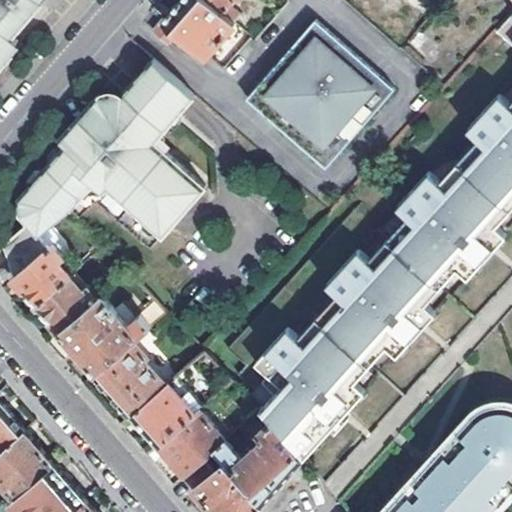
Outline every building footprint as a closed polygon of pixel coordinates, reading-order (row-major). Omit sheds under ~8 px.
[(0,0),(0,69),(12,56),(9,54),(7,37),(15,36),(45,0),(0,0)] [(208,0),(178,0),(164,16),(178,28),(207,53),(234,21),(233,20),(208,0)] [(208,0),(233,20),(240,12),(229,3),(231,0),(208,0)] [(511,11),(496,29),(507,39),(497,50),(511,63),(511,100),(511,99),(501,90),(469,125),(479,135),(487,142),(447,185),(440,179),(430,169),(398,205),(408,214),(415,221),(376,265),(369,258),(359,249),(327,284),(337,293),(344,300),(305,344),(297,337),(287,328),(255,364),(268,376),(250,396),(271,419),(301,453),(307,445),(311,449),(328,430),(326,428),(333,419),(341,410),(345,411),(364,390),(354,381),(347,374),(378,338),(386,345),(396,355),(407,342),(405,340),(414,330),(421,322),(424,324),(435,312),(424,303),(417,296),(449,261),(456,267),(467,277),(478,265),(475,262),(483,253),(491,244),(494,246),(505,234),(495,225),(487,218),(511,191),(511,11)] [(164,16),(153,29),(167,41),(178,28),(164,16)] [(303,45),(293,55),(285,48),(245,95),(324,164),(392,85),(313,17),(295,37),(303,45)] [(23,43),(15,36),(7,37),(9,54),(12,56),(23,43)] [(149,246),(204,184),(165,150),(152,139),(160,129),(193,91),(152,56),(124,88),(117,96),(111,97),(107,97),(98,90),(58,136),(64,141),(60,146),(49,158),(41,167),(30,180),(18,194),(22,207),(31,217),(43,232),(71,207),(79,215),(95,199),(149,246)] [(117,96),(124,88),(98,90),(107,97),(111,97),(117,96)] [(165,133),(160,129),(152,139),(165,150),(169,145),(161,138),(165,133)] [(479,135),(440,179),(447,185),(487,142),(479,135)] [(49,158),(60,146),(55,141),(44,154),(49,158)] [(30,180),(41,167),(36,164),(26,176),(30,180)] [(511,191),(487,218),(495,225),(511,205),(511,191)] [(408,214),(369,258),(376,265),(415,221),(408,214)] [(43,232),(31,217),(2,243),(8,261),(43,232)] [(43,232),(8,261),(14,278),(37,304),(75,271),(63,257),(67,252),(57,240),(53,243),(43,232)] [(483,253),(475,262),(478,265),(494,246),(491,244),(483,253)] [(80,266),(67,252),(63,257),(75,271),(80,266)] [(449,261),(417,296),(424,303),(456,267),(449,261)] [(75,271),(37,304),(60,331),(98,297),(75,271)] [(337,293),(297,337),(305,344),(344,300),(337,293)] [(98,297),(60,331),(97,373),(131,341),(150,324),(140,312),(128,323),(102,294),(98,297)] [(414,330),(405,340),(407,342),(424,324),(421,322),(414,330)] [(378,338),(347,374),(354,381),(386,345),(378,338)] [(131,341),(97,373),(133,414),(167,382),(131,341)] [(167,382),(133,414),(159,444),(194,413),(182,399),(167,382)] [(189,392),(182,399),(194,413),(199,408),(201,406),(189,392)] [(469,410),(375,511),(383,511),(422,469),(433,456),(471,415),(476,410),(488,403),(494,402),(499,401),(508,402),(511,403),(511,402),(511,481),(485,511),(484,511),(496,511),(511,495),(511,397),(506,396),(494,397),(487,398),(476,404),(469,410)] [(0,451),(25,428),(0,398),(0,451)] [(474,511),(479,507),(485,511),(511,481),(511,402),(511,403),(508,402),(499,401),(494,402),(488,403),(476,410),(471,415),(433,456),(444,465),(433,478),(422,469),(383,511),(474,511)] [(194,413),(159,444),(186,475),(207,455),(217,446),(225,438),(199,408),(194,413)] [(333,419),(326,428),(328,430),(332,432),(348,415),(345,411),(341,410),(333,419)] [(217,446),(226,457),(265,502),(279,486),(304,457),(301,453),(271,419),(257,432),(262,438),(241,456),(225,438),(217,446)] [(0,477),(16,497),(56,462),(25,428),(0,451),(0,477)] [(207,455),(186,475),(219,511),(255,511),(258,509),(265,502),(226,457),(216,466),(207,455)] [(66,511),(85,496),(56,462),(16,497),(11,501),(20,511),(66,511)] [(98,511),(85,496),(66,511),(98,511)]
